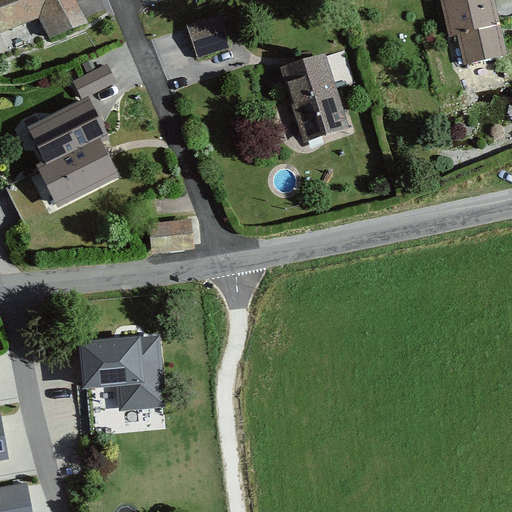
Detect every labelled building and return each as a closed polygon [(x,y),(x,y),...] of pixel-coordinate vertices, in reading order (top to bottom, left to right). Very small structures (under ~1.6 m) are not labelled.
[(0,0),(0,35),(39,20),(51,41),(89,26),(75,0),(0,0)] [(439,0),(448,38),(456,36),(463,67),(508,56),(494,0),(439,0)] [(187,26),(198,59),(231,48),(220,15),(187,26)] [(326,55),(280,70),(303,144),(350,129),(326,55)] [(73,82),(82,101),(88,98),(117,84),(108,65),(73,82)] [(111,142),(88,98),(82,101),(38,123),(35,117),(24,123),(45,164),(36,168),(57,209),(119,179),(103,146),(111,142)] [(148,225),(151,255),(194,250),(191,221),(148,225)] [(160,338),(79,345),(83,392),(117,389),(119,412),(166,408),(160,338)] [(0,413),(0,412),(0,462),(9,461),(0,413)] [(0,488),(0,511),(32,511),(27,484),(0,488)]
